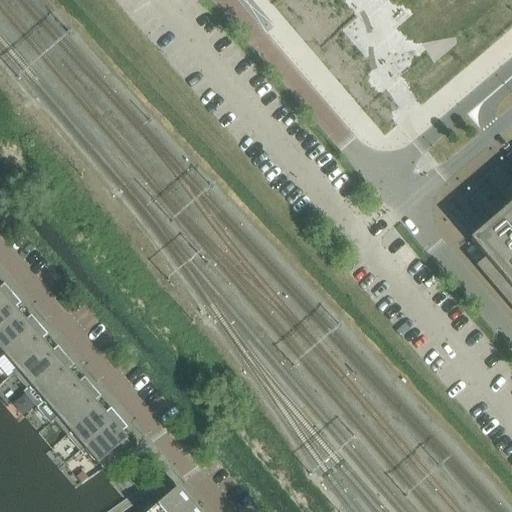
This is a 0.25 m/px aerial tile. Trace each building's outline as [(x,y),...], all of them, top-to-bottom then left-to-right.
[(511,205),(469,242),(490,266),(511,292),(511,205)] [(511,292),(490,266),(481,274),(511,309),(511,292)] [(0,305),(12,296),(4,287),(0,289),(0,305)] [(0,332),(19,316),(14,310),(19,305),(12,296),(0,305),(0,332)] [(0,352),(4,357),(39,327),(31,319),(26,324),(19,316),(0,332),(0,352)] [(13,375),(46,347),(40,341),(46,336),(39,327),(4,357),(16,371),(13,374),(13,375)] [(27,391),(65,358),(57,349),(52,354),(46,347),(13,375),(27,391)] [(44,403),(73,378),(67,372),(73,367),(65,358),(27,391),(27,392),(31,388),(44,403)] [(53,422),(92,389),(84,380),(78,385),(73,378),(44,403),(56,418),(52,421),(53,422)] [(67,437),(99,409),(94,403),(99,398),(92,389),(53,422),(67,437)] [(80,453),(118,420),(110,411),(105,416),(99,409),(67,437),(80,453)] [(133,449),(126,441),(120,434),(126,429),(118,420),(80,453),(84,450),(98,466),(112,453),(118,460),(133,449)] [(197,511),(178,489),(160,504),(154,509),(152,507),(144,511),(197,511)]
